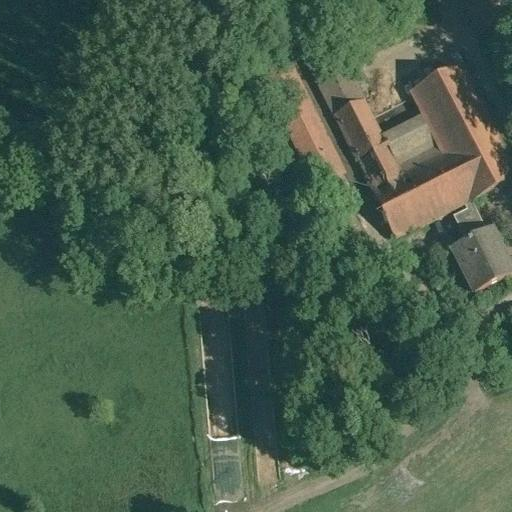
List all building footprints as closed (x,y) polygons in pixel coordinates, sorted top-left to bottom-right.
[(511,0),(467,0),(470,9),(470,10),(471,10),(474,19),(473,19),(474,20),(479,33),(511,21),(511,0)] [(362,102),(334,47),(305,61),(333,117),(362,102)] [(344,174),(290,65),(263,78),(317,188),(344,174)] [(362,102),(333,117),(395,240),(463,206),(469,202),(511,180),(511,162),(465,68),(416,93),(442,144),(395,168),(362,102)] [(485,233),(469,202),(463,206),(465,210),(451,217),(464,243),(450,250),(473,294),(511,275),(503,258),(502,259),(489,233),(491,232),(490,230),(485,233)] [(335,219),(332,219),(330,220),(329,221),(327,223),(327,225),(326,228),(326,229),(327,231),(328,232),(329,234),(330,235),(332,235),(335,236),(337,235),(339,235),(339,234),(341,233),(342,232),(343,230),(343,227),(343,225),(342,223),(340,221),(337,219),(335,219)] [(346,235),(344,234),(342,234),(341,234),(339,234),(339,235),(338,236),(336,237),(335,239),(334,242),(335,245),(336,246),(337,248),(339,250),(342,250),(345,250),(347,249),(348,248),(350,246),(350,244),(351,242),(351,241),(350,239),(349,238),(348,236),(347,236),(346,235)]
